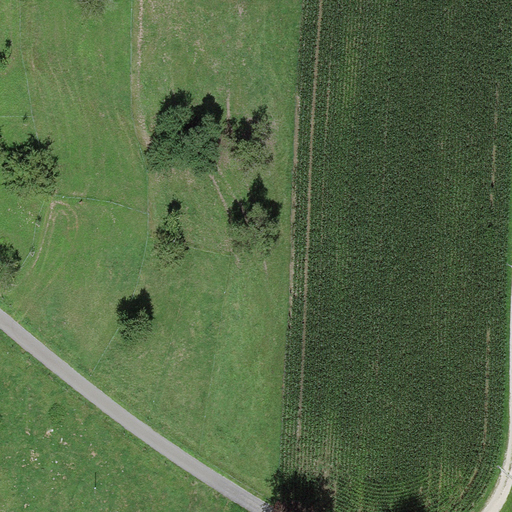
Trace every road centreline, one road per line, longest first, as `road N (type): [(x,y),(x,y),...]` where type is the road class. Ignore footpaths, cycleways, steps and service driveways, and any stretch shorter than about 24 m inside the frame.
road 1 (track): [(0,321),(165,451),(261,511)]
road 2 (track): [(511,394),(509,462),(486,511)]
